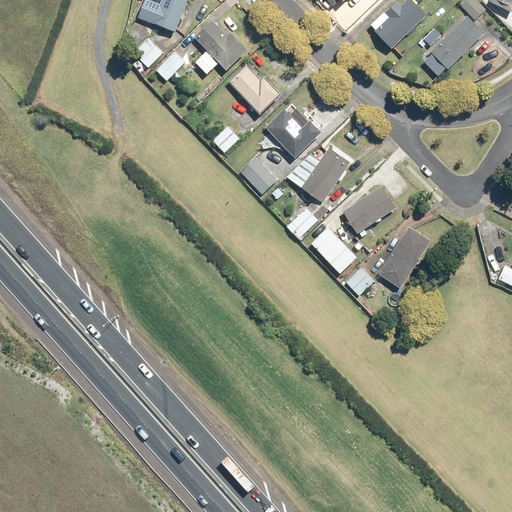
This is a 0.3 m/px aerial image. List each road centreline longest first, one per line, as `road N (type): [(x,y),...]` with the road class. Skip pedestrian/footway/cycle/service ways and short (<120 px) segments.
road 1 (motorway): [(0,212),(268,511)]
road 2 (motorway): [(228,511),(0,255)]
road 3 (residential): [(501,99),(510,135),(469,194),(451,187),(393,127),(390,105)]
road 4 (residential): [(276,0),(346,74),(390,105)]
